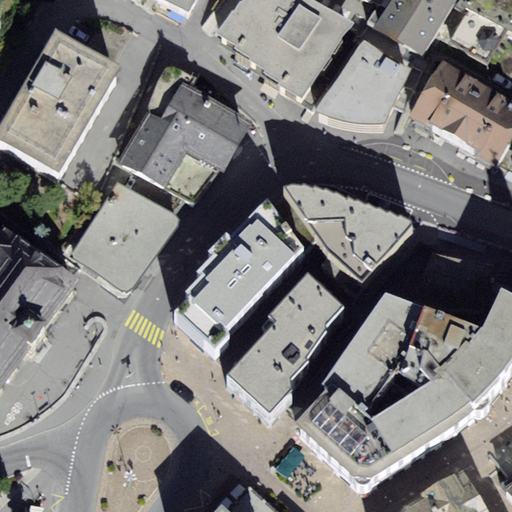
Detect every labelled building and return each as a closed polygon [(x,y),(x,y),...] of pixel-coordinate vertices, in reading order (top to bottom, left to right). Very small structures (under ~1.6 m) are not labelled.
[(195,0),(151,0),(185,17),(195,0)] [(299,106),(350,26),(305,0),(248,0),(221,43),(299,106)] [(392,0),(374,30),(419,57),(453,0),(392,0)] [(511,0),(468,0),(464,9),(468,11),(450,44),(490,65),(507,32),(511,34),(511,0)] [(350,131),(379,130),(413,77),(363,45),(314,122),(331,128),(350,131)] [(56,51),(0,145),(0,158),(58,193),(120,89),(56,51)] [(511,140),(511,104),(443,68),(413,125),(497,169),(511,140)] [(251,132),(182,93),(162,128),(147,120),(120,169),(164,193),(185,157),(224,179),(251,132)] [(174,229),(117,190),(68,262),(117,295),(125,301),(174,229)] [(324,260),(365,293),(412,240),(412,234),(408,230),(325,201),(305,198),(293,199),(284,201),(300,226),(324,260)] [(207,268),(213,274),(196,290),(200,294),(186,308),(190,312),(174,328),(188,342),(213,366),(216,368),(231,352),(226,346),(304,266),(279,229),(268,214),(230,251),(227,248),(207,268)] [(1,235),(0,236),(0,393),(75,288),(1,235)] [(429,261),(392,317),(482,352),(502,312),(511,317),(511,277),(495,269),(493,275),(429,261)] [(264,425),(298,389),(326,349),(326,343),(343,325),(307,292),(268,334),(276,341),(228,392),(253,415),(264,425)] [(497,405),(511,383),(511,317),(502,312),(482,352),(440,394),(444,399),(472,427),(484,416),(497,405)] [(323,405),(329,410),(374,443),(444,399),(440,394),(482,352),(392,317),(386,315),(323,405)] [(444,399),(374,443),(371,446),(393,479),(472,427),(444,399)] [(374,443),(329,410),(300,441),(334,470),(359,491),(370,491),(393,479),(371,446),(374,443)] [(511,494),(505,500),(511,508),(511,441),(492,458),(511,482),(511,494)] [(482,511),(464,481),(421,507),(413,511),(482,511)] [(271,511),(249,491),(229,511),(271,511)]
